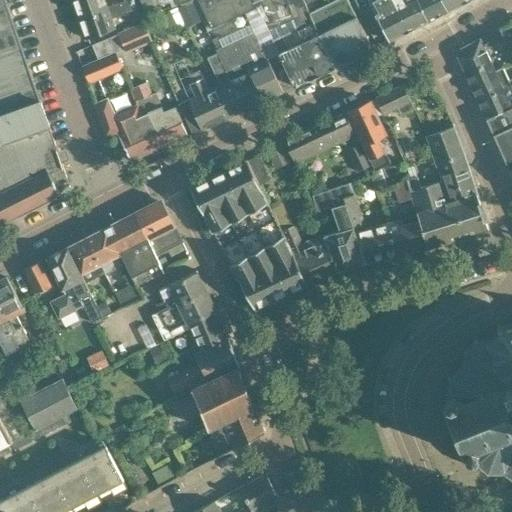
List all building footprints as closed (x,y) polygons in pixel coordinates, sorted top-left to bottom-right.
[(0,0),(0,225),(60,195),(56,186),(67,180),(5,0),(0,0)] [(73,0),(79,17),(106,8),(125,0),(126,0),(125,0),(107,7),(104,0),(73,0)] [(106,8),(79,17),(87,38),(115,29),(111,18),(136,9),(133,0),(126,0),(125,0),(106,8)] [(140,0),(147,16),(157,11),(152,0),(140,0)] [(197,0),(211,29),(258,7),(254,0),(197,0)] [(310,11),(304,0),(254,0),(258,7),(268,29),(292,19),(297,29),(273,40),(294,86),(336,67),(310,11)] [(348,0),(334,0),(310,11),(336,67),(373,49),(348,0)] [(410,30),(395,0),(375,0),(380,10),(375,13),(389,41),(410,30)] [(395,0),(410,30),(429,21),(417,0),(395,0)] [(417,0),(429,21),(448,11),(442,0),(417,0)] [(442,0),(448,11),(468,1),(467,0),(442,0)] [(198,20),(190,2),(177,8),(185,26),(198,20)] [(170,11),(152,20),(160,37),(178,28),(170,11)] [(144,23),(118,34),(126,52),(151,41),(144,23)] [(457,56),(492,133),(511,124),(511,77),(508,79),(503,67),(495,71),(485,49),(505,38),(499,28),(480,38),(460,49),(457,56)] [(256,31),(237,39),(265,100),(283,92),(256,31)] [(217,36),(213,38),(247,108),(265,100),(237,39),(221,46),(217,36)] [(200,69),(197,71),(219,121),(247,108),(213,38),(211,39),(217,53),(207,58),(219,84),(209,89),(200,69)] [(122,67),(116,52),(81,67),(88,82),(122,67)] [(178,104),(183,115),(192,133),(219,121),(197,71),(186,75),(194,96),(178,104)] [(146,82),(130,89),(137,105),(142,115),(149,112),(150,116),(165,145),(188,135),(181,120),(183,119),(176,104),(164,110),(156,92),(151,94),(146,82)] [(403,84),(376,98),(383,114),(397,108),(400,114),(414,108),(403,84)] [(142,115),(137,105),(115,115),(108,97),(94,104),(106,137),(116,132),(130,161),(165,145),(150,116),(149,112),(142,115)] [(370,100),(348,111),(376,168),(388,162),(376,136),(385,132),(370,100)] [(344,139),(342,140),(357,172),(370,166),(354,130),(345,112),(333,118),(344,139)] [(333,118),(285,141),(295,163),(342,140),(344,139),(333,118)] [(511,124),(492,133),(511,175),(511,124)] [(454,126),(426,136),(442,180),(443,180),(445,186),(449,185),(451,192),(448,194),(450,202),(447,203),(450,214),(456,213),(463,236),(488,228),(469,166),(465,155),(454,126)] [(247,159),(228,168),(238,189),(248,208),(250,208),(247,203),(264,195),(259,184),(247,159)] [(208,178),(240,238),(260,227),(250,208),(248,208),(238,189),(228,168),(208,178)] [(408,180),(410,188),(412,198),(419,221),(426,247),(463,236),(456,213),(450,214),(447,203),(450,202),(448,194),(451,192),(449,185),(445,186),(443,180),(442,180),(421,187),(418,177),(408,180)] [(222,247),(240,238),(208,178),(190,187),(222,247)] [(412,198),(410,188),(408,180),(393,184),(398,202),(412,198)] [(339,231),(324,236),(337,269),(363,261),(343,198),(354,194),(351,182),(312,195),(317,212),(331,207),(339,231)] [(365,228),(354,194),(343,198),(363,261),(364,261),(364,263),(394,255),(387,222),(365,228)] [(161,199),(134,213),(148,239),(147,239),(154,253),(155,253),(155,254),(182,241),(161,199)] [(271,209),(283,235),(290,249),(307,283),(337,269),(324,236),(323,235),(303,244),(285,203),(271,209)] [(134,213),(107,227),(120,253),(121,253),(136,286),(164,272),(155,254),(155,253),(154,253),(147,239),(148,239),(134,213)] [(401,218),(387,222),(394,255),(426,247),(419,221),(403,226),(401,218)] [(121,266),(116,255),(120,253),(107,227),(87,237),(106,272),(106,273),(121,266)] [(260,227),(240,238),(272,299),(291,290),(276,258),(271,249),(260,227)] [(276,258),(291,290),(307,283),(290,249),(283,235),(274,240),(282,255),(276,258)] [(87,237),(69,246),(86,281),(96,276),(96,277),(106,272),(87,237)] [(222,247),(254,307),(272,299),(240,238),(222,247)] [(69,246),(47,257),(56,275),(65,293),(52,300),(60,316),(77,308),(77,307),(83,304),(84,307),(91,322),(103,316),(98,306),(86,281),(69,246)] [(41,260),(23,269),(35,293),(53,284),(41,260)] [(197,271),(160,291),(168,306),(153,314),(153,315),(165,339),(189,328),(190,327),(187,323),(217,309),(197,271)] [(7,277),(0,280),(0,310),(9,327),(25,357),(36,352),(15,313),(24,309),(7,277)] [(121,302),(135,295),(131,286),(116,293),(121,302)] [(98,306),(103,316),(110,313),(105,302),(98,306)] [(190,327),(189,328),(196,347),(226,332),(222,322),(217,309),(187,323),(190,327)] [(0,310),(0,341),(4,349),(5,349),(10,357),(20,351),(24,358),(25,357),(9,327),(0,310)] [(445,402),(446,403),(443,404),(444,406),(442,407),(443,411),(446,410),(450,420),(447,421),(449,424),(453,425),(456,434),(454,438),(455,441),(458,440),(462,450),(459,451),(461,454),(463,453),(464,456),(467,455),(467,457),(469,458),(470,459),(471,459),(472,459),(474,459),(475,458),(476,457),(476,460),(473,461),(475,464),(478,463),(486,470),(485,473),(488,474),(489,471),(504,471),(511,476),(511,321),(501,326),(498,321),(495,323),(499,327),(489,339),(486,339),(486,340),(476,340),(476,337),(473,338),(474,341),(466,348),(463,347),(462,350),(464,351),(462,366),(451,376),(448,374),(447,377),(449,378),(448,390),(445,391),(446,394),(449,393),(451,395),(449,395),(448,396),(447,396),(446,397),(445,399),(445,400),(445,402)] [(198,363),(165,376),(172,393),(190,383),(192,389),(237,366),(239,365),(226,332),(196,347),(198,350),(193,352),(198,363)] [(150,349),(158,365),(174,358),(166,341),(150,349)] [(102,348),(87,355),(94,370),(110,363),(102,348)] [(246,388),(237,366),(192,389),(208,429),(255,411),(246,388)] [(48,423),(60,417),(77,408),(63,377),(20,400),(31,421),(27,423),(31,431),(35,429),(35,430),(36,430),(48,423)] [(7,390),(0,394),(0,415),(13,439),(26,432),(12,405),(14,404),(7,390)] [(264,433),(255,411),(208,429),(220,455),(235,448),(264,433)] [(13,439),(0,415),(0,448),(7,445),(6,443),(13,439)] [(60,417),(48,423),(52,431),(64,424),(60,417)] [(48,423),(36,430),(39,437),(52,431),(48,423)] [(31,431),(23,435),(27,443),(39,437),(36,430),(35,430),(35,429),(31,431)] [(23,435),(11,442),(15,450),(27,443),(23,435)] [(7,445),(0,448),(0,457),(11,452),(7,445)] [(0,511),(74,511),(72,506),(85,500),(89,507),(102,501),(97,493),(110,486),(114,494),(127,487),(123,479),(114,462),(108,450),(0,506),(0,511)] [(189,457),(182,461),(186,468),(192,464),(189,457)] [(169,463),(153,471),(159,484),(175,476),(169,463)] [(248,503),(230,511),(253,511),(278,497),(266,473),(239,487),(248,503)] [(192,511),(220,511),(214,501),(192,511)]
